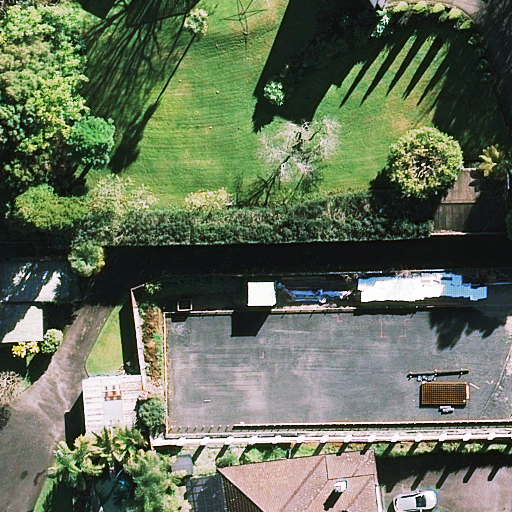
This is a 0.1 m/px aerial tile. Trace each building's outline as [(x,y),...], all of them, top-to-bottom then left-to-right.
[(508,172),(454,173),(455,234),(509,234),(508,172)] [(78,299),(78,257),(7,257),(7,337),(46,337),(46,299),(78,299)] [(157,291),(157,377),(89,377),(89,435),(163,435),(163,403),(234,403),(234,291),(157,291)] [(437,336),(300,337),(300,431),(466,430),(465,380),(437,381),(437,336)] [(511,372),(492,372),(491,404),(511,404),(511,372)] [(327,467),(327,459),(225,467),(228,511),(382,511),(379,462),(327,467)]
